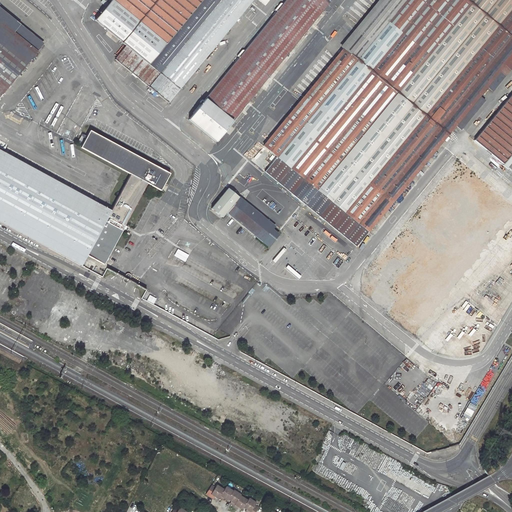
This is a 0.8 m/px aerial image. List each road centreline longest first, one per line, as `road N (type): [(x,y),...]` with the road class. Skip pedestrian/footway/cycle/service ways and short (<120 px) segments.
road 1 (tertiary): [(436,469),(0,233)]
road 2 (unknown): [(222,153),(290,221),(260,271)]
road 3 (unknown): [(412,343),(511,227)]
road 4 (unknown): [(385,373),(412,397),(450,408),(484,355)]
